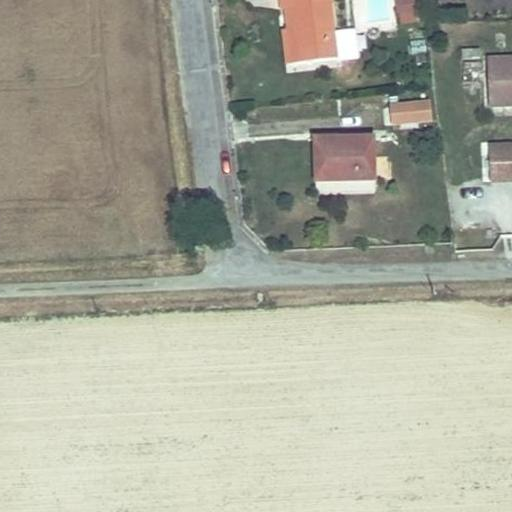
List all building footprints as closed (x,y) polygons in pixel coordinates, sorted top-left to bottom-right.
[(336,0),(294,0),(299,48),(341,44),(336,0)] [(414,0),(394,0),(396,25),(416,24),(414,0)] [(511,60),(489,61),(492,106),(511,105),(511,60)] [(431,102),(389,104),(390,127),(431,126),(431,102)] [(377,137),(315,138),(317,181),(378,179),(377,137)]
